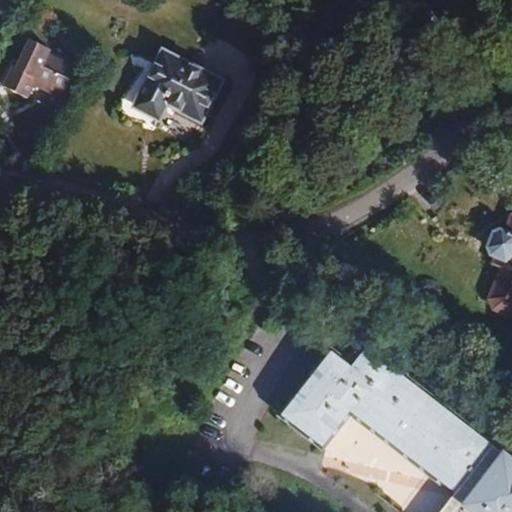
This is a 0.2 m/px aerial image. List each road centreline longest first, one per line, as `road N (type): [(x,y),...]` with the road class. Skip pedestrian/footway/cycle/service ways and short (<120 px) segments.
road 1 (residential): [(511,80),(354,204),(249,246),(0,190)]
road 2 (track): [(249,246),(30,511)]
